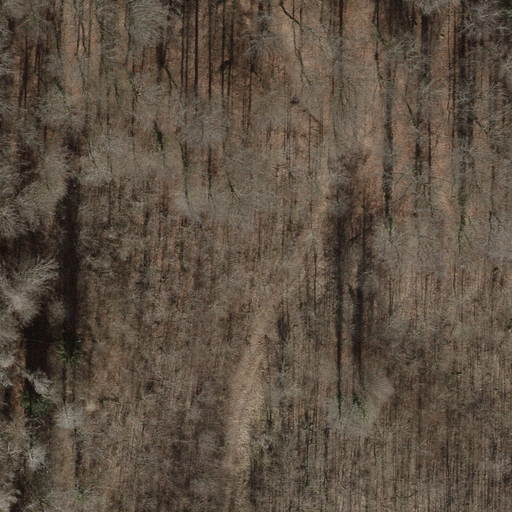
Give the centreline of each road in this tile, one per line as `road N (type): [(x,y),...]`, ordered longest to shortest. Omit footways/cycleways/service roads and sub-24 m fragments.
road 1 (track): [(234,511),(238,432),(303,258),(421,126),(468,0)]
road 2 (track): [(386,165),(434,208),(511,242)]
